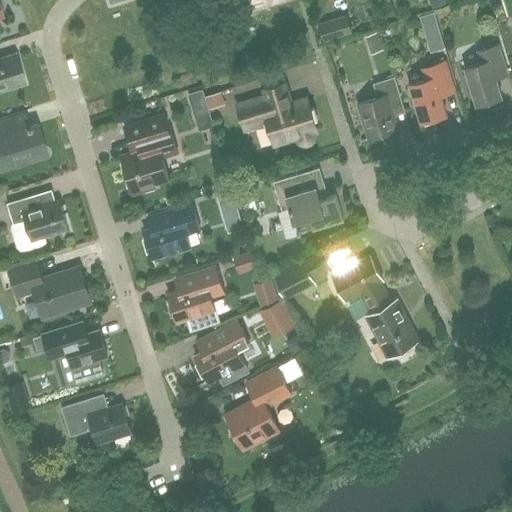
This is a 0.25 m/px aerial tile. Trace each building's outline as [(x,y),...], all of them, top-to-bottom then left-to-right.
[(433,13),(419,17),(423,28),(437,24),(433,13)] [(351,33),(346,18),(319,26),(324,41),(351,33)] [(365,35),(371,54),(384,50),(378,31),(365,35)] [(496,79),(508,75),(498,46),(478,52),(482,63),(466,68),(478,105),(501,97),(496,79)] [(0,90),(23,83),(14,53),(0,57),(0,90)] [(427,80),(411,85),(422,122),(447,114),(441,95),(455,92),(453,84),(446,62),(424,69),(427,80)] [(392,107),(403,104),(395,77),(374,84),(379,97),(358,103),(369,138),(399,129),(392,107)] [(265,90),(267,98),(237,107),(244,129),(267,122),(274,144),(294,138),(295,142),(300,146),(306,147),(313,145),(317,140),(317,135),(315,131),(316,131),(307,101),(289,106),(283,85),(265,90)] [(202,89),(187,94),(192,111),(193,111),(208,107),(205,96),(202,89)] [(169,128),(165,113),(123,125),(132,155),(121,158),(132,194),(154,188),(153,184),(168,180),(162,159),(177,154),(169,128)] [(0,168),(45,155),(35,124),(7,133),(4,121),(0,121),(0,168)] [(312,231),(344,221),(335,195),(321,199),(316,186),(307,189),(302,174),(273,183),(281,212),(289,209),(293,222),(308,218),(312,231)] [(258,198),(253,179),(235,184),(235,186),(240,203),(258,198)] [(232,190),(216,194),(219,204),(234,200),(232,190)] [(47,242),(46,237),(68,230),(59,201),(35,209),(31,197),(6,204),(12,225),(11,228),(17,247),(20,250),(25,251),(43,246),(47,242)] [(147,219),(151,230),(143,233),(152,259),(189,247),(185,234),(200,229),(192,205),(147,219)] [(250,249),(232,255),(238,273),(256,267),(250,249)] [(316,283),(313,277),(333,267),(324,250),(274,276),(286,299),(316,283)] [(372,310),(390,301),(380,281),(382,280),(370,257),(333,277),(345,299),(361,290),(372,310)] [(42,317),(90,302),(80,268),(42,280),(36,262),(9,270),(17,296),(34,291),(42,317)] [(176,321),(186,318),(190,332),(220,321),(216,309),(214,309),(210,296),(223,292),(215,268),(191,275),(175,281),(179,292),(168,295),(176,321)] [(390,301),(372,310),(372,312),(366,315),(388,356),(418,340),(397,299),(391,302),(390,301)] [(203,353),(195,357),(209,382),(219,377),(224,386),(249,372),(244,363),(243,361),(238,351),(249,345),(237,322),(216,334),(198,343),(203,353)] [(48,334),(33,339),(34,341),(37,349),(45,347),(50,360),(67,355),(76,383),(102,375),(98,359),(107,357),(99,331),(88,334),(84,323),(73,326),(48,334)] [(267,407),(291,395),(277,368),(248,383),(256,400),(226,415),(244,450),(279,431),(267,407)] [(29,407),(22,382),(8,387),(15,411),(29,407)] [(98,443),(132,432),(122,403),(100,410),(95,396),(61,406),(71,435),(93,428),(98,443)]
